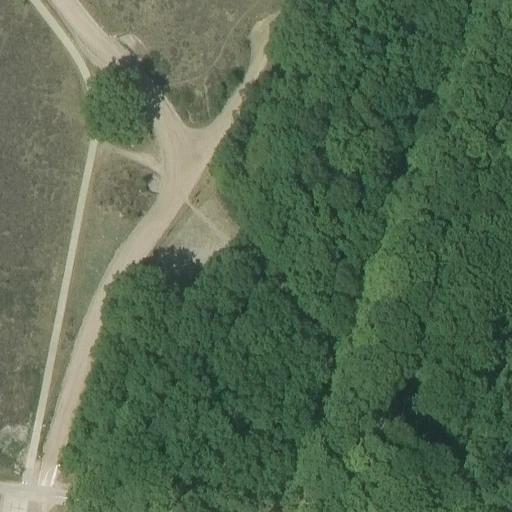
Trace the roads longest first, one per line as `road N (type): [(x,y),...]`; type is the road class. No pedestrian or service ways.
road 1 (unclassified): [(368,511),(511,131)]
road 2 (track): [(191,170),(109,289),(42,494)]
road 3 (track): [(60,0),(191,170)]
road 4 (track): [(191,170),(301,0)]
